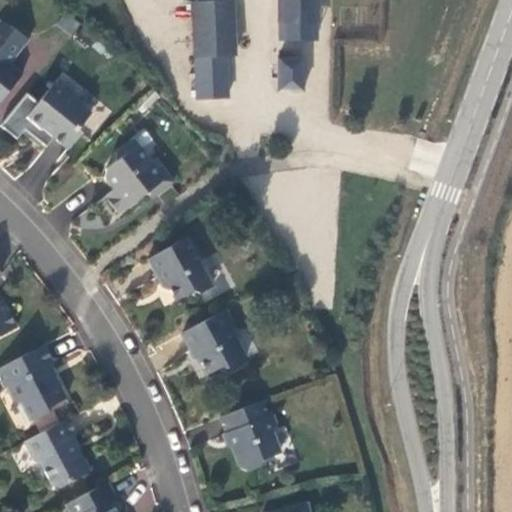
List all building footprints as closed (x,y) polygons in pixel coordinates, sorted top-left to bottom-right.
[(192,2),(195,57),(226,56),(235,55),(232,0),(192,2)] [(278,0),(278,31),(293,31),(293,22),(316,21),(315,0),(278,0)] [(0,101),(23,74),(10,64),(6,61),(26,37),(0,20),(0,101)] [(30,39),(26,37),(6,61),(10,64),(30,39)] [(228,97),(226,56),(195,57),(197,98),(228,97)] [(303,57),(277,58),(277,92),(303,92),(303,57)] [(81,133),(77,130),(91,113),(54,83),(38,103),(26,93),(0,126),(17,139),(25,129),(47,147),(54,138),(68,149),(81,133)] [(157,194),(173,182),(155,159),(151,162),(134,140),(117,153),(116,161),(105,169),(104,177),(114,190),(105,196),(119,214),(147,192),(144,188),(149,185),(157,194)] [(185,238),(147,258),(159,282),(166,284),(175,300),(192,291),(199,293),(212,286),(185,238)] [(0,273),(0,336),(16,328),(2,300),(0,301),(0,274),(1,274),(0,273)] [(224,310),(182,333),(191,350),(194,349),(207,375),(222,367),(228,368),(245,358),(231,331),(232,326),(224,310)] [(66,398),(49,365),(53,363),(43,345),(0,367),(0,380),(4,388),(6,387),(14,402),(21,404),(30,421),(48,412),(49,407),(66,398)] [(262,401),(220,416),(227,435),(230,434),(234,443),(231,444),(240,468),(248,472),(258,468),(261,460),(280,453),(272,434),(276,426),(272,415),(268,416),(262,401)] [(77,450),(70,437),(77,434),(69,418),(24,441),(34,461),(40,462),(52,485),(59,488),(90,472),(78,449),(77,450)] [(116,511),(110,499),(115,496),(108,482),(66,504),(69,511),(116,511)]
